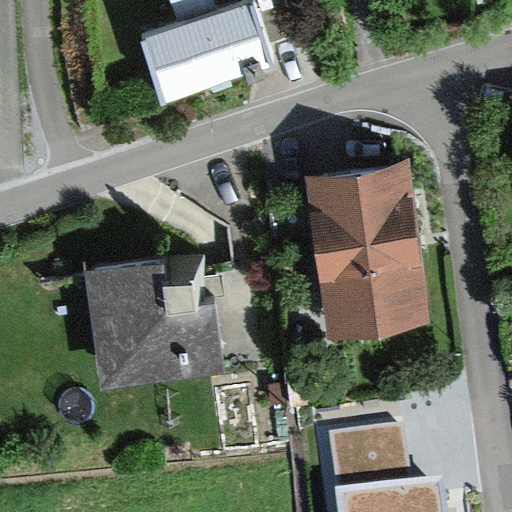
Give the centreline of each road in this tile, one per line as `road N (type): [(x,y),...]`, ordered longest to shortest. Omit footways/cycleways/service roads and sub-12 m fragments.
road 1 (residential): [(429,72),(501,511)]
road 2 (residential): [(76,177),(429,72)]
road 3 (residential): [(38,0),(40,54),(76,177)]
